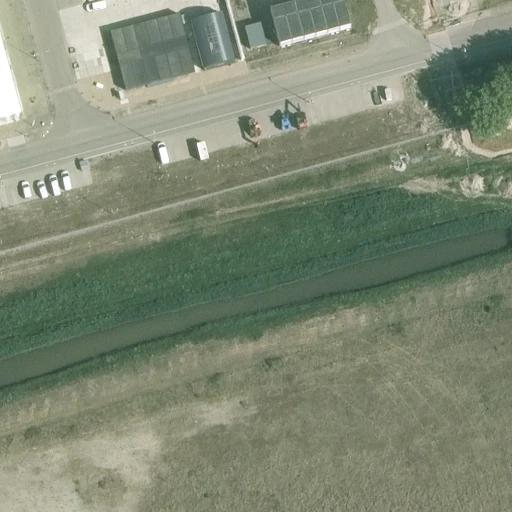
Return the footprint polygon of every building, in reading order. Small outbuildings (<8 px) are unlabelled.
[(342,0),(312,0),(270,11),(279,46),(349,28),(342,0)] [(203,71),(234,62),(221,14),(190,23),(203,71)] [(111,34),(126,92),(196,73),(181,15),(111,34)] [(260,24),(245,28),(250,50),(266,46),(260,24)] [(0,42),(0,119),(20,114),(0,42)]
